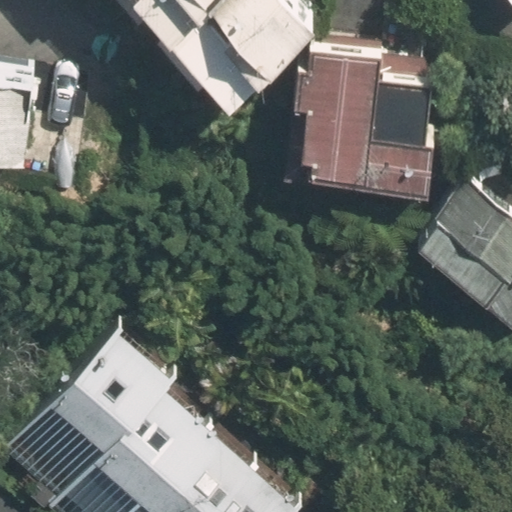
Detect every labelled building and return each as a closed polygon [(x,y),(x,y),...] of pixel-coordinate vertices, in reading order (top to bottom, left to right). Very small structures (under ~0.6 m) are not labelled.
[(156,0),(175,20),(196,0),(156,0)] [(234,84),(319,6),(313,0),(196,0),(175,20),(234,84)] [(298,88),(315,89),(313,151),(429,156),(434,36),(318,31),(317,50),(299,49),(298,88)] [(0,51),(0,128),(25,132),(36,57),(0,51)] [(511,152),(500,142),(430,231),(511,294),(511,293),(511,152)] [(350,511),(120,310),(0,447),(0,474),(43,511),(350,511)]
